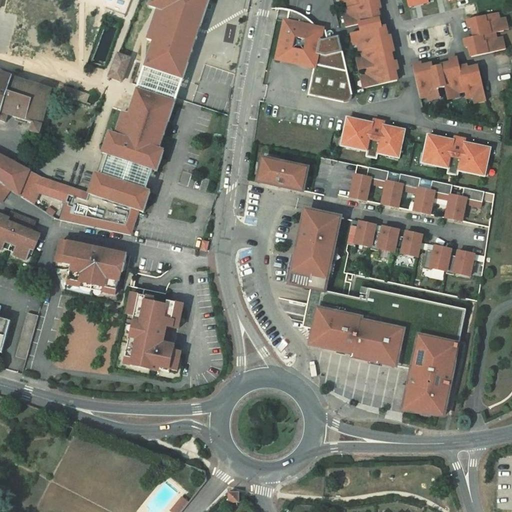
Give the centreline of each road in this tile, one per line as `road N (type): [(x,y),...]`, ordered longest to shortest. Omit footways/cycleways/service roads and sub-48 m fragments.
road 1 (unclassified): [(264,0),(228,203),(225,272),(233,303)]
road 2 (tertiary): [(51,400),(136,431),(196,427),(225,445)]
road 3 (tertiary): [(229,395),(173,410),(51,400)]
road 4 (unknown): [(246,88),(421,119)]
